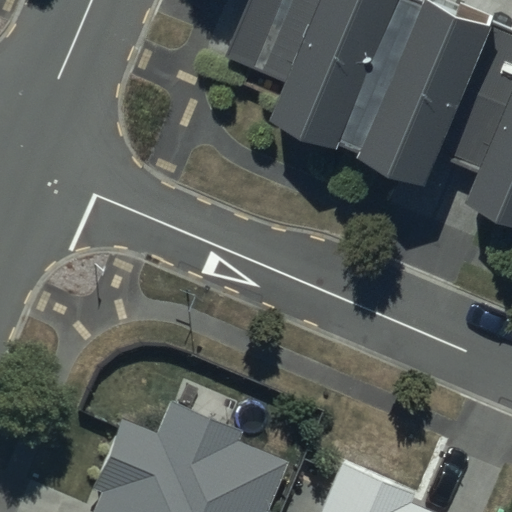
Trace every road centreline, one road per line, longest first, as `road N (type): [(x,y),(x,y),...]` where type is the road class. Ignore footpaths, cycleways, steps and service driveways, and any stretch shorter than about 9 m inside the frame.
road 1 (residential): [(511,368),(95,194),(25,155)]
road 2 (residential): [(25,155),(90,0)]
